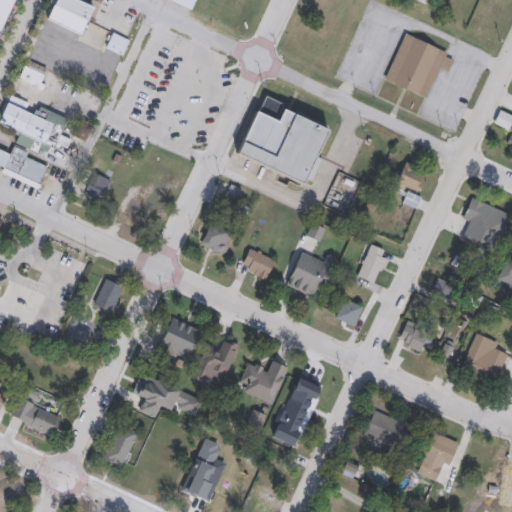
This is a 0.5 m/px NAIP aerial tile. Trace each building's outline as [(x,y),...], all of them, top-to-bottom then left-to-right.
[(0,0),(0,32),(14,0),(0,0)] [(83,37),(79,35),(46,20),(55,0),(74,0),(96,10),(83,37)] [(171,0),(195,0),(191,10),(171,0)] [(122,57),(106,49),(113,35),(126,41),(129,42),(122,57)] [(426,98),(384,82),(403,36),(455,57),(448,73),(438,69),(426,98)] [(50,70),(41,89),(15,78),(24,58),(28,60),(50,70)] [(236,152),(263,97),(329,130),(315,158),(318,160),(304,187),(236,152)] [(163,118),(201,133),(207,116),(170,102),(163,118)] [(4,103),(0,111),(0,124),(18,133),(13,144),(41,157),(55,127),(61,130),(66,118),(37,105),(32,116),(4,103)] [(511,147),(506,145),(511,132),(493,126),(498,113),(511,118),(511,147)] [(0,169),(39,187),(48,168),(26,158),(27,154),(13,148),(10,156),(0,151),(0,169)] [(391,170),(401,174),(404,164),(422,170),(415,193),(386,184),(391,170)] [(104,197),(107,182),(90,179),(87,193),(104,197)] [(127,197),(119,215),(151,228),(163,198),(136,187),(131,199),(127,197)] [(402,203),(407,192),(420,197),(415,209),(402,203)] [(507,213),(494,251),(462,240),(469,220),(462,218),(469,199),(507,213)] [(0,239),(6,242),(14,224),(0,217),(0,239)] [(234,226),(221,254),(200,245),(212,217),(234,226)] [(388,253),(372,288),(355,280),(370,245),(388,253)] [(240,269),(248,249),(274,261),(265,280),(240,269)] [(312,297),(286,286),(300,253),(322,262),(326,254),(336,258),(322,292),(316,289),(312,297)] [(511,260),(511,280),(509,285),(497,277),(508,258),(511,260)] [(111,314),(94,306),(106,279),(123,287),(111,314)] [(353,327),(335,319),(343,299),(362,306),(353,327)] [(420,351),(399,344),(409,313),(437,322),(429,349),(421,346),(420,351)] [(201,331),(190,360),(160,350),(170,320),(201,331)] [(494,385),(460,373),(473,336),(507,348),(494,385)] [(236,347),(221,390),(193,380),(205,346),(217,350),(220,341),(236,347)] [(451,348),(446,362),(440,360),(444,346),(451,348)] [(268,371),(271,362),(287,368),(273,405),(237,391),(248,364),(268,371)] [(293,411),(310,380),(325,389),(309,419),(293,411)] [(0,414),(9,399),(0,394),(0,395),(0,414)] [(11,419),(19,400),(61,418),(53,436),(11,419)] [(401,452),(363,438),(373,411),(410,424),(401,452)] [(119,468),(102,457),(122,425),(138,436),(119,468)] [(412,471),(430,432),(457,444),(439,483),(412,471)] [(211,506),(191,499),(200,473),(238,486),(231,506),(213,500),(211,506)] [(0,511),(0,482),(2,475),(30,485),(24,504),(8,498),(3,511),(0,511)] [(279,498),(272,511),(243,511),(256,487),(279,498)]
